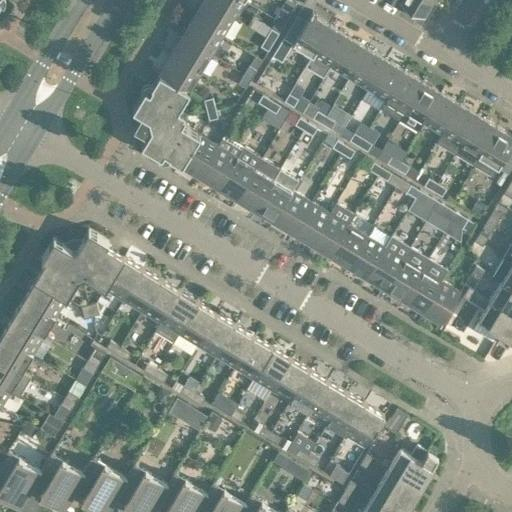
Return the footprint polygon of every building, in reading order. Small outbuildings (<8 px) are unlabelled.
[(234,16),(207,0),(202,0),(193,17),(223,35),(234,16)] [(244,0),(207,0),(234,16),(244,0)] [(297,3),(292,0),(284,0),(273,20),(283,26),(297,3)] [(393,0),(424,19),(435,0),(393,0)] [(312,12),(307,19),(298,13),(284,36),(313,54),(331,23),(312,12)] [(223,35),(193,17),(182,35),(212,53),(223,35)] [(262,20),(256,30),(266,36),(271,28),(272,27),(272,26),(262,20)] [(331,23),(313,54),(331,65),(349,34),(331,23)] [(279,31),(272,27),(271,28),(266,36),(274,40),(279,31)] [(349,34),(331,65),(349,76),(368,46),(349,34)] [(212,53),(182,35),(170,54),(201,72),(212,53)] [(261,45),(268,49),(274,40),(266,36),(261,45)] [(368,46),(349,76),(368,87),(386,57),(368,46)] [(201,72),(170,54),(159,72),(190,90),(201,72)] [(386,57),(368,87),(386,98),(405,68),(386,57)] [(257,68),(249,64),(244,73),(252,77),(257,68)] [(405,68),(386,98),(381,107),(400,118),(423,79),(405,68)] [(188,113),(179,108),(190,90),(159,72),(149,89),(145,87),(133,108),(149,118),(151,127),(142,143),(162,156),(164,152),(182,163),(200,133),(183,122),(188,113)] [(239,82),(246,86),(252,77),(244,73),(239,82)] [(423,79),(400,118),(419,130),(424,121),(442,91),(423,79)] [(442,91),(424,121),(443,132),(461,102),(442,91)] [(285,100),(295,105),(299,97),(289,92),(285,100)] [(263,93),(258,102),(267,107),(272,99),(263,93)] [(213,96),(204,98),(207,108),(216,106),(213,96)] [(276,113),(281,104),(272,99),(267,107),(276,113)] [(310,101),(303,111),(312,116),(317,108),(319,106),(310,101)] [(461,102),(443,132),(437,141),(456,152),(479,113),(461,102)] [(209,118),(218,116),(216,106),(207,108),(209,118)] [(322,122),(327,114),(317,108),(312,116),(322,122)] [(479,113),(456,152),(474,163),(498,124),(479,113)] [(331,127),(336,119),(327,114),(322,122),(331,127)] [(300,116),(294,125),(303,130),(309,121),(300,116)] [(312,135),(318,126),(309,121),(303,130),(312,135)] [(511,165),(511,132),(498,124),(474,163),(493,175),(499,166),(508,172),(511,165)] [(355,131),(350,139),(359,144),(364,136),(355,131)] [(200,174),(219,144),(200,133),(182,163),(200,174)] [(225,133),(219,144),(200,174),(219,186),(244,145),(225,133)] [(368,150),(373,142),(364,136),(359,144),(368,150)] [(338,138),(332,147),(341,152),(346,143),(338,138)] [(350,158),(355,149),(346,143),(341,152),(350,158)] [(237,197),(262,156),(244,145),(219,186),(237,197)] [(392,154),(388,162),(397,167),(401,159),(392,154)] [(256,208),(274,177),(281,167),(262,156),(237,197),(256,208)] [(406,172),(410,164),(401,159),(397,167),(406,172)] [(374,160),(369,170),(378,175),(383,166),(374,160)] [(386,180),(392,171),(383,166),(378,175),(386,180)] [(429,176),(424,184),(434,189),(438,182),(429,176)] [(275,219),(293,189),(274,177),(256,208),(275,219)] [(443,195),(447,187),(438,182),(434,189),(443,195)] [(412,183),(406,192),(415,197),(420,188),(412,183)] [(424,203),(430,194),(420,188),(415,197),(424,203)] [(293,230),(312,200),(293,189),(275,219),(293,230)] [(488,205),(476,198),(470,209),(481,216),(488,205)] [(312,242),(330,211),(312,200),(293,230),(312,242)] [(330,253),(349,222),(355,212),(336,201),(330,211),(312,242),(330,253)] [(448,205),(443,214),(452,219),(457,210),(448,205)] [(503,213),(494,207),(489,216),(498,221),(503,213)] [(461,225),(466,216),(457,210),(452,219),(461,225)] [(484,225),(493,230),(498,221),(489,216),(484,225)] [(479,223),(471,219),(466,228),(473,232),(479,223)] [(349,264),(367,234),(349,222),(330,253),(349,264)] [(54,236),(42,257),(46,259),(35,277),(67,296),(79,277),(86,275),(105,287),(125,255),(107,244),(109,240),(89,227),(80,243),(70,245),(54,236)] [(480,232),(475,241),(483,245),(488,237),(480,232)] [(367,275),(386,245),(367,234),(349,264),(367,275)] [(386,286),(410,246),(392,235),(386,245),(367,275),(386,286)] [(404,297),(429,257),(410,246),(386,286),(404,297)] [(124,298),(143,266),(125,255),(105,287),(124,298)] [(511,260),(505,256),(494,275),(502,279),(511,285),(511,260)] [(423,309),(441,278),(447,268),(429,257),(404,297),(423,309)] [(485,269),(477,264),(473,272),(480,277),(485,269)] [(143,266),(124,298),(142,309),(162,277),(143,266)] [(24,296),(56,315),(67,296),(35,277),(24,296)] [(162,277),(142,309),(161,321),(180,288),(162,277)] [(442,320),(460,290),(441,278),(423,309),(442,320)] [(511,285),(502,279),(491,298),(511,310),(511,285)] [(478,290),(470,285),(465,293),(473,298),(478,290)] [(161,321),(156,329),(174,340),(179,332),(199,300),(180,288),(161,321)] [(478,290),(473,298),(484,305),(489,296),(478,290)] [(56,315),(24,296),(13,314),(45,333),(56,315)] [(496,335),(508,342),(511,334),(511,310),(491,298),(479,317),(500,330),(496,335)] [(100,312),(97,300),(89,303),(92,314),(100,312)] [(199,300),(179,332),(197,343),(217,311),(199,300)] [(81,305),(84,316),(92,314),(89,303),(81,305)] [(217,311),(197,343),(216,354),(236,322),(217,311)] [(45,333),(13,314),(1,333),(34,352),(45,333)] [(236,322),(216,354),(234,365),(254,333),(236,322)] [(34,352),(1,333),(0,334),(0,356),(23,370),(34,352)] [(254,333),(234,365),(253,376),(273,344),(254,333)] [(111,338),(106,345),(117,352),(121,345),(111,338)] [(273,344),(253,376),(247,387),(266,398),(272,388),(292,356),(273,344)] [(106,351),(95,345),(87,359),(97,365),(106,351)] [(127,358),(131,351),(121,345),(117,352),(127,358)] [(31,375),(23,370),(0,356),(0,382),(11,389),(20,394),(31,375)] [(292,356),(272,388),(290,399),(310,367),(292,356)] [(97,365),(87,359),(76,377),(86,383),(97,365)] [(148,361),(143,368),(154,374),(158,367),(148,361)] [(164,380),(168,373),(158,367),(154,374),(164,380)] [(310,367),(290,399),(309,410),(329,378),(310,367)] [(132,368),(124,382),(135,389),(143,375),(132,368)] [(86,383),(76,377),(65,396),(75,402),(86,383)] [(329,378),(309,410),(327,421),(347,389),(329,378)] [(0,407),(11,389),(0,382),(0,407)] [(184,383),(180,390),(190,396),(194,389),(184,383)] [(172,392),(161,386),(158,391),(159,400),(165,404),(172,392)] [(201,403),(205,396),(194,389),(190,396),(201,403)] [(347,389),(327,421),(346,433),(366,400),(347,389)] [(60,403),(71,409),(75,402),(65,396),(60,403)] [(365,444),(385,412),(366,400),(346,433),(365,444)] [(225,401),(221,407),(230,413),(235,407),(225,401)] [(185,420),(191,424),(198,428),(207,412),(195,404),(185,420)] [(241,420),(245,413),(235,407),(230,413),(241,420)] [(408,414),(397,407),(392,416),(390,415),(385,424),(397,431),(408,414)] [(48,411),(39,426),(53,434),(62,419),(48,411)] [(213,411),(205,424),(215,430),(223,418),(213,411)] [(28,419),(22,429),(33,436),(39,426),(28,419)] [(255,419),(251,426),(268,436),(272,429),(255,419)] [(285,446),(289,440),(272,429),(268,436),(285,446)] [(439,456),(417,444),(412,453),(401,446),(389,466),(421,485),(439,456)] [(299,445),(295,452),(304,458),(309,451),(299,445)] [(8,449),(0,462),(0,492),(20,505),(33,484),(42,469),(41,469),(8,449)] [(279,449),(273,459),(282,464),(288,455),(279,449)] [(84,471),(52,451),(41,469),(42,469),(33,484),(43,490),(41,494),(64,508),(75,489),(86,472),(84,471)] [(315,465),(319,458),(309,451),(304,458),(315,465)] [(360,462),(367,466),(373,456),(366,452),(360,462)] [(94,456),(84,471),(86,472),(75,489),(85,495),(83,498),(105,511),(116,495),(128,476),(127,475),(94,456)] [(169,483),(167,482),(135,462),(127,475),(128,476),(116,495),(126,501),(124,505),(135,511),(150,511),(156,504),(169,483)] [(378,484),(410,503),(421,485),(389,466),(378,484)] [(337,468),(333,475),(343,481),(347,475),(337,468)] [(174,470),(167,482),(169,483),(156,504),(166,510),(164,511),(195,511),(208,491),(207,490),(174,470)] [(357,483),(350,479),(344,489),(351,493),(357,483)] [(213,481),(207,490),(208,491),(195,511),(240,511),(247,501),(246,501),(213,481)] [(304,482),(298,493),(306,498),(313,488),(304,482)] [(366,503),(382,511),(404,511),(410,503),(378,484),(366,503)] [(338,499),(345,503),(351,493),(344,489),(338,499)] [(283,511),(251,493),(246,501),(247,501),(240,511),(283,511)] [(360,511),(382,511),(366,503),(360,511)]
